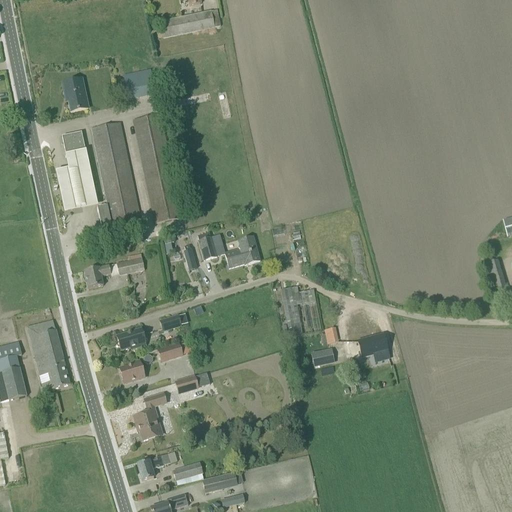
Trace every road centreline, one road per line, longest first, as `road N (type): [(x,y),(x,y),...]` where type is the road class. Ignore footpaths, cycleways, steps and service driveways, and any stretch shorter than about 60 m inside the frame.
road 1 (unclassified): [(511,323),(381,310),(282,277),(78,339)]
road 2 (secondary): [(78,339),(5,0)]
road 3 (secondary): [(127,511),(78,339)]
